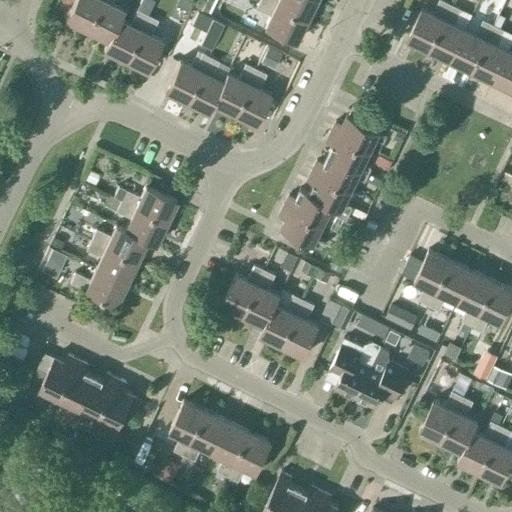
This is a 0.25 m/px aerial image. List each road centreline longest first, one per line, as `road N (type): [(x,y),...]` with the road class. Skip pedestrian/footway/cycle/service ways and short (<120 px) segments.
road 1 (residential): [(173,335),(191,356),(351,435),(370,461),(476,511)]
road 2 (residential): [(511,253),(411,205),(369,295)]
road 3 (residential): [(511,119),(339,37)]
road 4 (residential): [(173,335),(171,302),(228,163)]
road 5 (residential): [(228,163),(269,158),(293,136),(339,37)]
road 6 (residential): [(58,118),(119,110),(228,163)]
road 7 (residential): [(173,335),(115,356),(41,320)]
